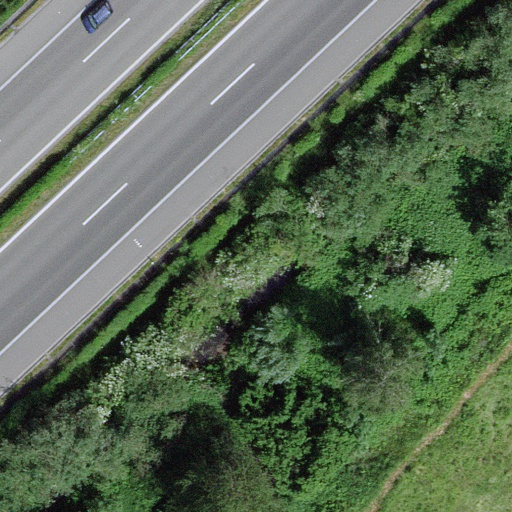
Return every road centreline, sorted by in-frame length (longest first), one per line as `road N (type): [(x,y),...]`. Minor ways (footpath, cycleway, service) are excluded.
road 1 (motorway): [(0,302),(321,0)]
road 2 (motorway): [(148,0),(0,139)]
